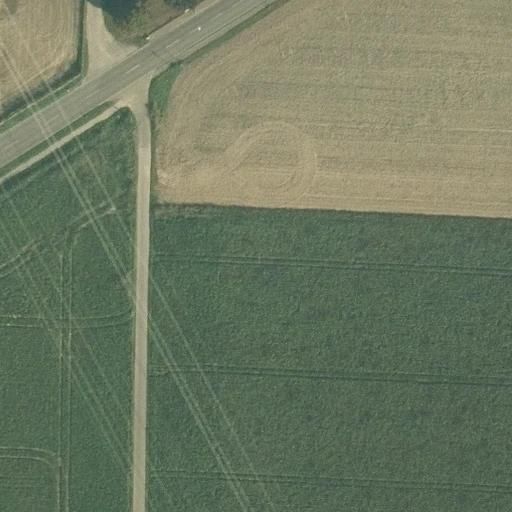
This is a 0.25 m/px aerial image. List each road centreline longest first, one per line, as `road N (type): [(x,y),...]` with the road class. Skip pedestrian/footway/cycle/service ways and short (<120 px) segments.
road 1 (unclassified): [(113,80),(130,93),(145,129),(139,511)]
road 2 (secondary): [(113,80),(243,0)]
road 3 (secondary): [(0,151),(113,80)]
